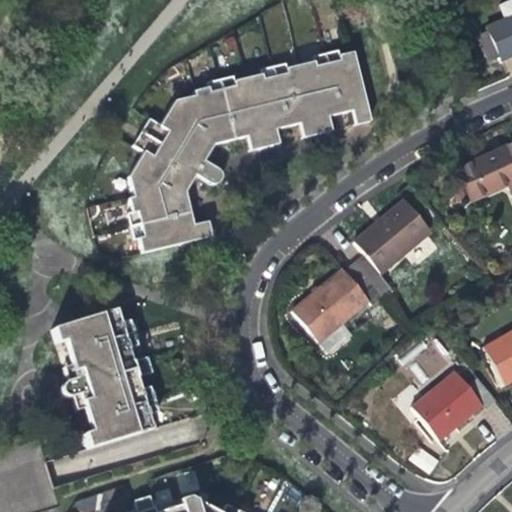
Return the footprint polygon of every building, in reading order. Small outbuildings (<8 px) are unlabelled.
[(511,0),(501,6),(506,18),(511,16),(511,0)] [(511,16),(506,18),(484,28),(486,33),(499,59),(511,53),(511,16)] [(489,64),(499,59),(486,33),(476,37),(489,64)] [(324,61),(327,71),(338,68),(337,62),(336,57),(324,61)] [(214,159),(245,149),(254,147),(250,134),(263,131),(266,143),(273,141),(299,133),(307,131),(303,119),(316,116),(319,127),(328,125),(351,118),(359,116),(356,104),(362,103),(349,58),(337,62),(338,68),(327,71),(314,75),(313,69),(282,78),(284,84),(272,87),(258,91),(257,85),(229,94),(231,99),(216,104),(203,107),(201,102),(185,106),(185,111),(169,116),(154,143),(143,137),(128,163),(140,169),(126,193),(134,217),(129,218),(134,234),(139,232),(143,245),(147,259),(141,260),(145,273),(187,260),(186,253),(195,250),(194,244),(185,211),(171,204),(176,195),(190,202),(196,191),(210,200),(215,199),(219,195),(220,191),(218,186),(204,177),(209,167),(196,159),(200,150),(214,159)] [(314,75),(327,71),(324,61),(311,64),(313,69),(314,75)] [(281,73),(269,76),(272,87),(284,84),(282,78),(281,73)] [(255,80),(257,85),(258,91),(272,87),(269,76),(255,80)] [(213,93),(216,104),(231,99),(229,94),(227,89),(213,93)] [(200,96),(201,102),(203,107),(216,104),(213,93),(200,96)] [(370,129),(362,103),(356,104),(359,116),(351,118),(356,133),(370,129)] [(332,140),(328,125),(319,127),(316,116),(303,119),(307,131),(299,133),(303,148),(332,140)] [(277,156),(273,141),(266,143),(263,131),(250,134),(254,147),(245,149),(249,164),(277,156)] [(511,142),(476,158),(447,172),(463,208),(511,186),(511,188),(511,142)] [(209,167),(214,159),(200,150),(196,159),(209,167)] [(185,211),(190,202),(176,195),(171,204),(185,211)] [(364,252),(354,261),(373,285),(383,296),(393,287),(381,272),(432,229),(406,197),(377,221),(354,240),(364,252)] [(134,248),(143,245),(139,232),(134,234),(130,235),(134,248)] [(210,240),(194,244),(195,250),(186,253),(187,260),(214,252),(210,240)] [(143,245),(134,248),(137,261),(141,260),(147,259),(143,245)] [(373,285),(354,261),(343,270),(342,268),(331,278),(293,310),(320,341),(370,299),(364,293),(373,285)] [(511,329),(483,348),(505,384),(511,379),(511,329)] [(161,458),(157,444),(151,445),(146,431),(143,420),(149,418),(145,404),(156,401),(151,387),(141,390),(136,375),(130,376),(126,365),(123,353),(129,351),(125,336),(85,347),(88,355),(71,360),(73,368),(81,393),(85,407),(71,411),(68,412),(66,416),(66,421),(68,424),(70,426),(74,426),(76,426),(83,424),(91,429),(93,435),(101,462),(103,468),(120,463),(122,469),(161,458)] [(59,371),(73,368),(71,360),(88,355),(85,347),(55,356),(59,371)] [(123,353),(126,365),(137,361),(133,350),(129,351),(123,353)] [(140,374),(137,361),(126,365),(130,376),(136,375),(140,374)] [(442,441),(458,426),(484,404),(487,409),(498,400),(479,376),(468,386),(455,370),(413,407),(426,422),(442,441)] [(67,397),(71,411),(85,407),(81,393),(67,397)] [(143,420),(146,431),(157,428),(153,416),(149,418),(143,420)] [(80,439),(93,435),(91,429),(83,424),(76,426),(80,439)] [(157,428),(146,431),(151,445),(157,444),(161,443),(157,428)] [(427,472),(436,460),(419,449),(411,460),(427,472)] [(91,478),(122,469),(120,463),(103,468),(101,462),(88,466),(91,478)] [(218,511),(217,511),(215,511),(210,511),(194,502),(165,511),(163,501),(128,511),(127,511),(218,511)]
